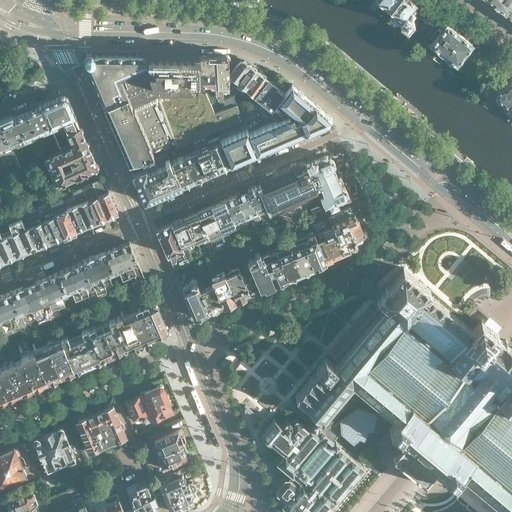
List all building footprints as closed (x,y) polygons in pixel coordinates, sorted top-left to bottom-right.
[(394,11),(402,0),(385,0),(383,3),(384,3),(394,11)] [(412,10),(414,7),(412,5),(415,1),(413,0),(402,0),(394,11),(394,12),(394,14),(399,18),(402,17),(402,20),(406,23),(409,19),(406,17),(409,14),(414,17),(417,14),(412,10)] [(504,10),(511,0),(496,0),(494,3),(504,10)] [(469,45),(471,43),(446,23),(444,26),(443,25),(443,24),(442,24),(441,25),(442,25),(441,25),(440,25),(439,26),(439,27),(439,28),(438,29),(439,30),(440,30),(430,43),(439,49),(438,50),(440,51),(445,56),(445,55),(447,57),(448,56),(456,62),(465,50),(466,51),(467,52),(468,51),(469,51),(469,50),(470,50),(470,49),(470,48),(470,47),(471,48),(471,47),(470,46),(469,45)] [(213,113),(200,80),(199,54),(135,53),(135,55),(95,54),(95,55),(91,52),(86,53),(83,57),(84,62),(88,64),(88,65),(87,65),(101,96),(99,97),(129,164),(140,159),(141,160),(145,158),(144,156),(150,154),(150,155),(152,154),(152,153),(174,144),(175,147),(187,142),(190,141),(190,142),(196,140),(200,138),(241,120),(234,104),(213,113)] [(214,83),(213,55),(199,54),(200,80),(208,80),(208,83),(214,83)] [(227,85),(226,55),(213,55),(214,83),(214,90),(217,96),(222,96),(221,85),(227,85)] [(230,90),(234,86),(250,65),(243,60),(242,59),(241,59),(241,60),(240,60),(239,60),(227,76),(234,82),(229,87),(230,90)] [(244,90),(259,72),(250,65),(234,86),(235,87),(236,85),(236,86),(237,85),(244,90)] [(251,100),(267,79),(259,72),(244,90),(251,96),(250,97),(251,98),(250,99),(251,100)] [(509,105),(511,101),(511,76),(505,86),(504,85),(501,86),(496,91),(497,95),(498,96),(495,101),(504,107),(500,111),(502,113),(503,112),(509,104),(509,105)] [(261,104),(276,86),(267,79),(251,100),(252,100),(253,99),(253,100),(254,99),(261,104)] [(329,121),(330,116),(292,84),(284,93),(270,111),(278,120),(247,133),(256,153),(257,152),(256,152),(329,121)] [(270,111),(284,93),(276,86),(261,104),(268,109),(266,111),(267,112),(270,111)] [(80,125),(75,116),(68,98),(62,96),(39,106),(49,129),(57,146),(65,143),(61,133),(66,131),(80,125)] [(511,101),(509,105),(509,104),(503,112),(511,119),(511,101)] [(408,108),(404,103),(399,107),(403,112),(408,108)] [(49,129),(39,106),(27,111),(36,133),(42,130),(43,132),(49,129)] [(36,133),(27,111),(14,116),(24,140),(30,137),(30,135),(36,133)] [(7,153),(4,146),(17,141),(17,143),(24,140),(14,116),(0,122),(0,154),(9,176),(22,171),(13,151),(7,153)] [(86,139),(84,134),(82,130),(80,125),(66,131),(72,145),(85,139),(86,139)] [(256,153),(247,133),(246,130),(233,135),(244,158),(256,153)] [(244,158),(233,135),(221,141),(231,164),(244,158)] [(218,169),(208,145),(205,146),(203,144),(200,138),(196,140),(199,148),(195,149),(206,174),(207,174),(214,171),(218,169)] [(53,169),(91,153),(85,139),(72,145),(47,155),(53,169)] [(231,164),(221,141),(220,139),(208,145),(218,169),(223,167),(223,166),(230,164),(231,164)] [(206,174),(195,149),(183,155),(194,179),(206,174)] [(181,184),(171,160),(167,150),(154,156),(158,163),(149,167),(150,169),(146,171),(157,195),(178,186),(179,189),(183,187),(181,184)] [(47,188),(96,167),(97,167),(91,153),(53,169),(42,174),(47,188)] [(194,179),(183,155),(171,160),(181,184),(194,179)] [(337,178),(333,168),(334,168),(334,167),(335,164),(333,160),(330,159),(330,158),(328,159),(326,155),(319,158),(317,159),(306,164),(316,187),(337,178)] [(146,171),(141,160),(140,159),(129,164),(132,173),(134,176),(146,171)] [(306,164),(259,184),(269,209),(272,215),(319,195),(317,190),(316,187),(306,164)] [(157,195),(146,171),(134,176),(138,186),(144,201),(157,195)] [(108,191),(102,177),(92,182),(98,195),(108,191)] [(350,200),(340,177),(337,178),(316,187),(317,190),(326,211),(350,200)] [(269,209),(259,184),(248,189),(258,214),(269,209)] [(258,214),(248,189),(236,194),(245,214),(250,212),(252,216),(258,214)] [(86,225),(77,204),(71,191),(61,195),(66,209),(76,230),(86,225)] [(118,212),(108,191),(98,195),(97,195),(107,216),(107,217),(108,216),(114,213),(115,213),(118,212)] [(245,214),(236,194),(224,199),(235,223),(235,224),(241,222),(240,221),(246,219),(245,214)] [(76,230),(66,209),(61,195),(36,206),(41,219),(51,240),(63,235),(76,230)] [(107,216),(97,195),(87,200),(97,221),(107,216)] [(235,223),(224,199),(210,205),(221,229),(235,223)] [(97,221),(87,200),(77,204),(86,225),(97,221)] [(387,215),(392,208),(386,204),(381,210),(387,215)] [(221,229),(210,205),(197,211),(207,235),(221,229)] [(362,232),(359,226),(361,225),(362,223),(361,219),(359,219),(357,219),(353,212),(352,212),(349,205),(327,214),(331,222),(343,252),(344,251),(349,249),(350,249),(350,247),(349,248),(349,246),(356,243),(357,242),(358,242),(358,241),(359,240),(359,239),(359,238),(359,237),(361,236),(361,235),(362,233),(363,233),(363,232),(362,232)] [(51,240),(41,219),(36,206),(23,211),(24,213),(39,245),(51,240)] [(208,237),(197,211),(184,216),(194,238),(196,243),(208,237)] [(39,245),(24,213),(13,218),(14,221),(28,250),(39,245)] [(194,238),(184,216),(171,222),(181,244),(194,238)] [(28,250),(14,221),(8,224),(12,232),(7,234),(16,255),(28,250)] [(189,261),(181,244),(171,222),(156,228),(174,268),(189,261)] [(343,252),(331,222),(327,223),(329,227),(314,234),(326,261),(327,261),(327,260),(331,258),(332,258),(332,257),(343,252)] [(326,261),(314,234),(313,232),(307,234),(308,237),(301,240),(313,267),(326,261)] [(16,255),(7,234),(1,237),(0,234),(0,250),(4,260),(16,255)] [(137,260),(130,244),(130,243),(130,242),(130,243),(130,242),(130,241),(129,240),(128,240),(127,241),(126,241),(126,242),(118,245),(117,245),(124,262),(127,261),(128,264),(137,260)] [(313,267),(301,240),(295,243),(294,240),(288,243),(301,272),(313,267)] [(301,272),(288,243),(281,246),(282,249),(276,251),(288,278),(301,272)] [(145,277),(137,260),(128,264),(127,261),(124,262),(117,245),(116,245),(116,246),(106,250),(106,249),(105,250),(114,273),(122,291),(144,282),(144,281),(144,282),(145,281),(146,280),(146,279),(145,278),(145,277)] [(241,259),(236,248),(230,250),(235,261),(241,259)] [(114,273),(105,250),(103,250),(104,251),(101,252),(96,254),(93,255),(105,282),(111,280),(109,275),(114,273)] [(288,278),(276,251),(269,254),(268,251),(261,254),(274,283),(275,284),(288,278)] [(274,283),(261,254),(249,259),(250,261),(249,261),(260,287),(259,287),(260,287),(264,285),(265,287),(274,283)] [(105,282),(93,255),(92,255),(92,256),(90,257),(89,257),(84,259),(81,260),(80,260),(92,288),(93,288),(95,294),(98,299),(110,294),(105,282)] [(92,288),(80,260),(80,261),(78,262),(77,262),(73,264),(71,265),(70,265),(84,298),(95,294),(93,288),(92,288)] [(84,298),(70,265),(69,266),(67,267),(66,267),(50,274),(47,275),(46,275),(63,314),(87,304),(84,298)] [(249,292),(238,269),(237,267),(229,270),(231,275),(228,276),(227,275),(225,275),(235,299),(236,299),(240,297),(241,298),(245,296),(244,294),(249,292)] [(274,418),(261,433),(271,443),(272,442),(283,452),(283,453),(273,450),(272,450),(271,450),(270,450),(269,450),(269,451),(268,452),(268,453),(268,454),(268,455),(268,456),(269,456),(270,457),(271,457),(272,457),(273,457),(274,456),(275,455),(277,460),(276,461),(292,474),(293,475),(302,464),(300,462),(322,435),(321,434),(324,430),(327,433),(339,432),(353,443),(359,438),(364,440),(368,430),(373,430),(376,414),(357,407),(332,426),(331,424),(329,422),(351,396),(353,397),(354,397),(359,390),(363,393),(366,395),(396,421),(389,429),(399,438),(400,437),(406,442),(395,455),(394,455),(392,458),(395,460),(400,464),(399,464),(400,464),(400,465),(400,466),(401,466),(402,466),(402,467),(403,467),(414,476),(414,477),(415,477),(415,478),(415,479),(416,479),(417,479),(418,479),(422,483),(425,485),(427,483),(427,482),(438,469),(444,474),(443,475),(454,483),(461,475),(463,476),(504,511),(511,511),(511,347),(511,346),(511,347),(506,343),(507,343),(507,342),(506,342),(507,341),(507,340),(506,339),(504,339),(504,340),(503,340),(502,340),(498,336),(497,335),(498,335),(491,329),(488,326),(481,320),(479,322),(472,330),(471,329),(464,323),(429,294),(429,293),(431,291),(403,267),(387,286),(386,286),(385,285),(382,288),(378,294),(375,297),(385,305),(385,306),(354,343),(350,348),(336,365),(335,365),(325,357),(322,360),(318,365),(315,368),(317,370),(295,397),(319,417),(317,419),(315,418),(307,428),(296,418),(292,423),(287,418),(282,424),(274,418)] [(235,299),(225,275),(224,271),(216,275),(217,277),(211,280),(222,305),(223,305),(232,302),(232,301),(235,300),(235,299)] [(63,314),(46,275),(34,280),(50,315),(52,319),(63,314)] [(209,311),(200,291),(201,291),(201,289),(195,276),(189,279),(191,284),(182,288),(184,292),(195,317),(204,313),(209,311)] [(50,315),(34,280),(22,285),(35,313),(40,310),(44,318),(50,315)] [(222,305),(213,284),(201,289),(201,291),(200,291),(209,311),(222,305)] [(40,324),(35,313),(22,285),(21,286),(22,286),(19,287),(14,289),(12,290),(11,290),(27,329),(40,324)] [(27,329),(11,290),(0,295),(0,294),(0,298),(15,332),(17,332),(24,329),(25,330),(27,329)] [(15,332),(0,298),(0,330),(3,338),(10,334),(15,332)] [(168,329),(156,302),(148,305),(147,303),(141,306),(154,335),(168,329)] [(154,335),(141,306),(135,308),(135,310),(128,313),(140,341),(154,335)] [(140,341),(128,313),(122,316),(121,314),(114,317),(127,346),(140,341)] [(127,346),(114,317),(108,320),(108,321),(102,324),(114,352),(127,346)] [(114,352),(102,324),(95,327),(94,326),(88,329),(101,358),(114,352)] [(101,358),(88,329),(87,326),(80,329),(82,333),(75,336),(87,363),(95,360),(101,358)] [(87,363),(75,336),(68,339),(67,335),(60,338),(61,339),(74,369),(80,367),(87,363)] [(74,369),(61,339),(52,342),(51,342),(46,344),(60,375),(74,369)] [(60,375),(46,344),(41,346),(41,347),(34,350),(47,381),(60,375)] [(47,381),(34,350),(33,349),(20,355),(22,359),(34,386),(47,381)] [(238,362),(240,359),(241,358),(242,357),(243,355),(243,354),(242,354),(240,352),(240,351),(239,351),(238,352),(237,351),(235,354),(236,355),(235,355),(233,358),(230,361),(229,361),(227,364),(228,364),(227,365),(228,366),(229,365),(231,368),(232,369),(234,366),(234,367),(235,366),(238,362)] [(34,386),(22,359),(14,362),(13,360),(8,362),(21,392),(34,386)] [(21,392),(8,362),(2,365),(3,367),(0,368),(0,381),(7,398),(21,392)] [(171,410),(163,390),(163,389),(163,388),(163,387),(163,386),(162,386),(162,385),(161,385),(160,384),(159,384),(158,384),(157,385),(156,386),(156,387),(150,389),(139,393),(139,394),(125,400),(133,418),(143,413),(146,421),(154,418),(155,421),(161,418),(160,415),(171,410)] [(125,434),(113,405),(112,405),(108,403),(104,405),(103,409),(95,412),(108,443),(114,440),(113,439),(125,434)] [(243,412),(246,415),(252,415),(254,412),(244,404),(242,407),(243,412)] [(108,443),(95,412),(86,416),(82,415),(79,416),(77,420),(89,449),(101,444),(102,445),(108,443)] [(74,455),(69,444),(72,442),(69,436),(66,437),(62,427),(58,428),(58,427),(57,428),(56,427),(55,427),(54,428),(53,428),(52,429),(51,430),(47,432),(61,464),(66,462),(67,464),(75,461),(73,456),(74,455)] [(184,442),(185,439),(183,435),(181,434),(180,435),(178,430),(171,433),(171,432),(164,435),(164,436),(155,440),(157,445),(157,446),(156,447),(156,448),(155,449),(155,450),(156,450),(156,451),(157,452),(158,453),(159,453),(160,452),(160,454),(161,453),(184,443),(183,442),(184,442)] [(284,479),(284,480),(277,488),(276,488),(276,489),(277,489),(277,492),(277,493),(277,494),(283,499),(284,499),(286,501),(283,504),(282,504),(282,505),(283,506),(290,511),(289,511),(326,511),(363,468),(364,467),(337,445),(339,443),(333,438),(327,433),(324,430),(321,434),(322,435),(300,462),(302,464),(293,475),(292,474),(288,478),(285,479),(284,479)] [(61,464),(47,432),(43,434),(42,434),(41,434),(40,434),(39,434),(38,435),(37,436),(36,437),(33,439),(38,450),(35,451),(37,457),(40,456),(45,468),(46,467),(48,472),(56,469),(55,467),(61,464)] [(143,457),(137,442),(130,445),(136,459),(143,457)] [(189,456),(184,443),(161,453),(164,461),(160,463),(162,468),(172,464),(184,459),(183,459),(189,456)] [(26,475),(22,465),(24,463),(25,462),(23,455),(20,455),(16,446),(13,447),(13,448),(4,451),(3,452),(2,452),(1,452),(0,451),(0,485),(25,475),(26,475)] [(48,478),(43,468),(38,470),(43,482),(47,481),(48,478)] [(192,492),(195,490),(196,487),(195,483),(192,482),(188,482),(186,483),(182,475),(180,476),(178,471),(163,477),(165,482),(160,485),(171,511),(193,501),(190,493),(192,492)] [(156,511),(153,504),(157,502),(155,495),(156,495),(154,490),(150,492),(147,484),(146,485),(144,481),(138,483),(137,483),(126,488),(130,495),(129,496),(136,511),(156,511)] [(37,502),(32,489),(23,492),(11,497),(11,498),(5,501),(7,505),(6,506),(9,511),(14,511),(36,503),(37,502)] [(124,511),(119,498),(106,504),(104,499),(96,502),(97,507),(96,508),(97,511),(124,511)] [(88,511),(84,502),(83,503),(82,500),(77,502),(79,505),(64,511),(88,511)] [(38,511),(39,509),(36,503),(14,511),(38,511)]
